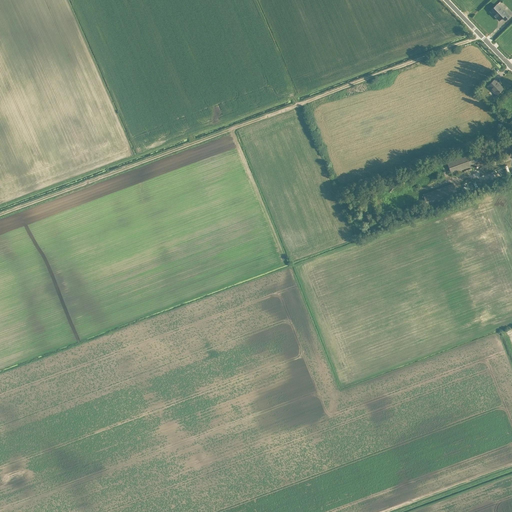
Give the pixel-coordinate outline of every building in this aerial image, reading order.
[(497,5),(490,11),(499,20),(502,17),(505,20),(509,16),(506,13),(505,14),(497,5)] [(488,86),(497,95),(504,88),(495,79),(488,86)] [(446,161),(451,175),(511,152),(511,137),(465,155),(446,161)] [(458,197),(453,183),(423,194),(428,208),(458,197)] [(457,247),(477,310),(511,298),(511,279),(497,232),(488,235),(487,232),(460,240),(461,246),(457,247)]
